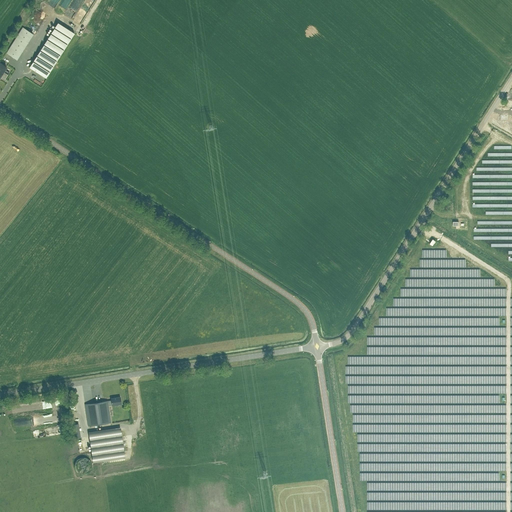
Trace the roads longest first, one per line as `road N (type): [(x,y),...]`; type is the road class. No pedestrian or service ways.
road 1 (tertiary): [(316,346),(310,315),(295,300),(0,109)]
road 2 (unclassified): [(316,346),(351,331),(511,77)]
road 3 (unclassified): [(316,346),(0,394)]
road 4 (tertiary): [(342,511),(316,346)]
road 5 (unknown): [(79,382),(87,429),(130,425),(137,414),(133,374)]
